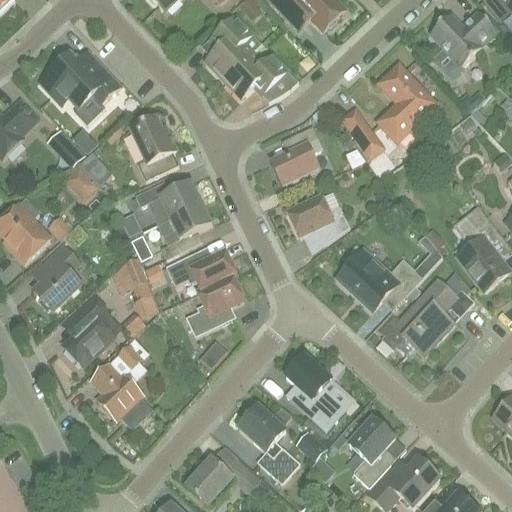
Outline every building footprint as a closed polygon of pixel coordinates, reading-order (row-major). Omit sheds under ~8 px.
[(0,0),(0,15),(15,0),(0,0)] [(180,0),(213,0),(220,6),(226,0),(151,0),(165,14),(180,0)] [(261,0),(253,0),(241,12),(256,28),(273,13),(261,0)] [(330,0),(274,0),(270,4),(300,35),(312,24),(324,36),(327,33),(331,33),(336,28),(336,24),(345,16),(330,0)] [(511,0),(498,0),(511,16),(511,0)] [(496,37),(478,18),(462,33),(451,21),(431,40),(462,73),(482,54),(480,52),(496,37)] [(224,86),(253,58),(260,52),(252,43),(254,41),(236,22),(203,53),(211,62),(206,67),(224,86)] [(394,45),(410,33),(404,25),(388,38),(394,45)] [(242,105),(261,87),(269,96),(274,105),(270,107),(269,107),(269,108),(282,102),(292,95),(299,88),(273,60),(263,69),(253,58),(224,86),(242,105)] [(121,92),(102,72),(91,82),(70,61),(41,88),(54,102),(61,95),(79,114),(93,102),(101,110),(121,92)] [(397,147),(437,110),(399,71),(380,89),(398,109),(379,128),(397,147)] [(21,107),(3,123),(0,119),(0,162),(3,165),(24,145),(21,142),(39,125),(21,107)] [(328,113),(315,119),(323,135),(336,129),(328,113)] [(342,124),(354,141),(371,164),(384,154),(355,114),(342,124)] [(165,140),(161,134),(163,133),(164,132),(165,131),(165,129),(166,128),(166,127),(166,125),(165,124),(165,123),(164,122),(163,121),(162,120),(161,119),(159,119),(158,119),(157,119),(155,119),(143,125),(145,129),(131,136),(145,165),(137,169),(146,187),(179,171),(173,159),(177,157),(168,139),(165,140)] [(84,131),(74,140),(89,156),(99,147),(84,131)] [(289,144),(295,156),(272,168),(283,191),(319,174),(312,159),(323,153),(313,132),(289,144)] [(73,145),(62,134),(49,146),(60,158),(73,145)] [(64,183),(86,206),(100,191),(96,187),(97,187),(94,184),(85,175),(80,170),(64,183)] [(160,229),(202,209),(192,188),(163,202),(158,191),(136,201),(141,212),(150,208),(160,229)] [(328,248),(350,233),(341,212),(329,218),(322,202),(288,219),(300,243),(321,233),(328,248)] [(26,205),(9,221),(5,220),(0,224),(0,237),(8,246),(5,249),(24,270),(50,245),(32,225),(39,218),(26,205)] [(160,229),(170,250),(161,254),(166,265),(188,255),(183,244),(212,230),(202,209),(160,229)] [(489,251),(502,241),(480,213),(458,230),(467,242),(465,243),(473,253),(459,263),(485,296),(509,277),(489,251)] [(52,233),(64,246),(77,234),(64,221),(52,233)] [(53,317),(83,288),(72,276),(80,268),(62,248),(45,265),(56,276),(34,297),(53,317)] [(337,285),(372,317),(396,291),(408,302),(444,263),(437,255),(416,277),(405,266),(390,281),(364,256),(337,285)] [(199,299),(237,281),(225,258),(199,270),(193,260),(166,273),(176,292),(188,286),(190,290),(197,286),(202,297),(199,299)] [(148,287),(139,264),(127,269),(115,281),(122,298),(148,287)] [(199,299),(204,310),(197,314),(199,317),(186,323),(196,343),(223,330),(218,319),(244,306),(233,283),(237,282),(237,281),(199,299)] [(458,301),(439,284),(401,325),(395,320),(381,336),(387,342),(384,344),(395,355),(398,352),(407,361),(414,354),(425,364),(457,329),(440,313),(444,308),(451,314),(461,304),(471,313),(476,308),(463,295),(458,301)] [(64,352),(83,372),(123,335),(93,304),(63,332),(74,343),(64,352)] [(199,364),(212,375),(228,356),(216,345),(199,364)] [(130,351),(118,362),(132,377),(144,366),(130,351)] [(322,378),(304,361),(286,381),(286,382),(296,391),(315,409),(306,419),(326,438),(346,415),(323,395),(331,386),(331,385),(344,371),(335,364),(322,378)] [(124,382),(122,384),(109,370),(92,387),(105,401),(98,407),(116,425),(121,421),(133,433),(151,416),(139,404),(142,401),(124,382)] [(511,403),(495,423),(511,438),(511,403)] [(282,490),(301,470),(276,448),(287,437),(260,412),(238,435),(266,459),(257,468),(282,490)] [(396,444),(385,434),(388,431),(373,418),(361,432),(364,435),(350,451),(366,465),(354,479),(370,494),(391,470),(381,461),(396,444)] [(94,435),(75,435),(74,453),(93,453),(94,435)] [(0,491),(1,491),(0,488),(0,484),(11,481),(0,449),(0,491)] [(84,465),(95,476),(109,462),(98,451),(84,465)] [(410,511),(415,511),(441,485),(419,464),(393,491),(385,484),(369,501),(380,511),(390,511),(400,502),(410,511)] [(251,496),(259,487),(235,465),(225,476),(213,465),(187,493),(207,511),(213,511),(236,487),(249,499),(251,496)] [(272,499),(259,487),(251,496),(265,508),(272,499)] [(0,511),(52,511),(53,498),(20,497),(19,507),(0,506),(0,511)] [(471,511),(458,500),(447,511),(437,502),(427,511),(471,511)]
